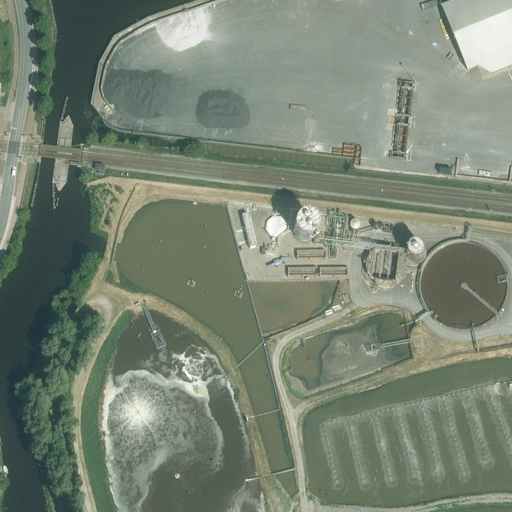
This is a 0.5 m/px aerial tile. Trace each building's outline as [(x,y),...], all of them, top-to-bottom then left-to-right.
[(511,0),(466,0),(445,9),(470,72),(477,69),(511,54),(511,0)] [(278,228),(314,228),(314,218),(285,218),(285,210),(276,210),(276,219),(266,219),(266,236),(278,236),(278,228)] [(247,213),(241,216),(246,229),(252,227),(247,213)] [(247,238),(248,248),(258,247),(256,237),(247,238)] [(405,247),(406,256),(421,255),(420,246),(405,247)]
